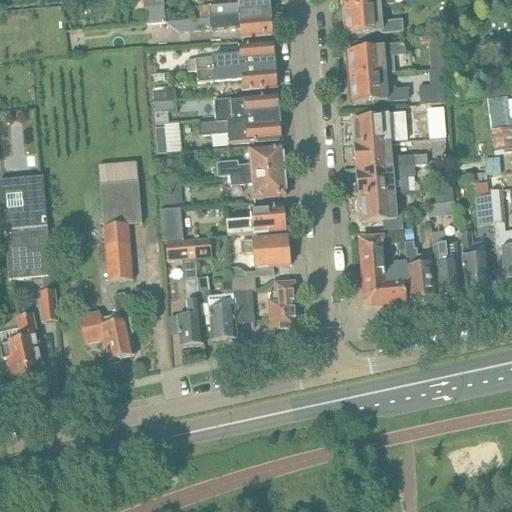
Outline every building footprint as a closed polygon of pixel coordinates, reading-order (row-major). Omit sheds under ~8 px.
[(163,0),(162,0),(143,2),(144,10),(146,26),(166,24),(163,0)] [(211,20),(271,15),(269,0),(237,0),(238,6),(210,8),(211,20)] [(342,0),(344,9),(380,6),(379,0),(342,0)] [(382,26),(380,6),(344,9),(345,26),(346,26),(347,36),(382,33),(382,34),(402,32),(401,21),(388,22),(389,25),(382,26)] [(271,15),(211,20),(188,21),(188,31),(240,27),(241,39),(272,37),(271,15)] [(196,73),(275,67),(273,44),(239,47),(239,57),(195,61),(196,73)] [(349,78),(386,75),(384,53),(391,53),(391,57),(403,56),(403,46),(383,47),(383,49),(348,51),(349,61),(348,61),(349,78)] [(443,60),(430,61),(431,71),(443,70),(443,60)] [(275,67),(196,73),(197,84),(242,80),(243,92),(277,89),(275,67)] [(386,75),(349,78),(351,95),(352,94),(353,104),(387,101),(387,102),(407,101),(406,90),(393,91),(394,94),(387,95),(386,75)] [(444,103),(442,87),(421,89),(422,105),(444,103)] [(154,102),(175,101),(174,90),(153,91),(154,102)] [(217,123),(279,118),(277,97),(243,99),(243,109),(216,111),(217,123)] [(511,155),(511,135),(507,99),(486,102),(494,158),(511,155)] [(175,101),(153,103),(154,113),(176,111),(175,101)] [(355,146),(390,143),(389,122),(395,122),(396,126),(425,124),(424,112),(408,113),(408,114),(387,116),(387,117),(353,120),(355,146)] [(279,118),(217,123),(198,125),(199,137),(228,134),(229,146),(281,141),(279,118)] [(169,154),(167,129),(157,130),(159,155),(169,154)] [(390,143),(355,146),(354,146),(356,172),(413,168),(426,167),(425,157),(398,159),(399,163),(392,163),(390,143)] [(229,176),(284,172),(282,149),(249,152),(250,165),(229,167),(228,165),(216,166),(216,178),(229,176)] [(100,187),(139,184),(137,166),(99,170),(100,187)] [(413,168),(356,172),(358,199),(359,198),(394,196),(393,173),(399,173),(400,178),(414,177),(413,168)] [(286,198),(284,172),(229,176),(230,186),(252,185),(253,200),(286,198)] [(0,200),(3,232),(47,228),(42,178),(0,182),(0,200)] [(143,225),(139,184),(100,187),(110,284),(133,282),(128,226),(143,225)] [(451,189),(434,191),(435,207),(453,205),(451,189)] [(162,209),(181,207),(180,190),(161,191),(162,209)] [(511,232),(505,233),(504,224),(502,198),(501,198),(500,190),(489,191),(490,200),(492,227),(494,227),(496,250),(501,249),(504,281),(511,280),(511,232)] [(394,196),(359,198),(361,224),(383,223),(384,232),(402,230),(401,215),(396,215),(394,196)] [(492,227),(490,200),(475,201),(477,229),(492,227)] [(284,208),(264,209),(250,210),(251,229),(247,230),(247,226),(230,227),(230,238),(286,233),(284,208)] [(163,242),(184,240),(181,210),(160,212),(163,242)] [(51,278),(47,228),(3,232),(8,282),(51,278)] [(412,231),(404,231),(405,242),(413,242),(412,231)] [(461,294),(457,260),(456,258),(459,257),(457,244),(446,245),(444,233),(432,235),(441,298),(446,297),(447,301),(460,299),(459,295),(461,294)] [(464,258),(461,258),(463,275),(464,275),(465,291),(490,288),(486,255),(474,256),(472,234),(462,235),(464,258)] [(256,270),(269,269),(289,267),(287,239),(253,242),(253,241),(240,242),(241,254),(254,253),(256,270)] [(193,244),(195,261),(215,260),(213,242),(193,244)] [(407,270),(407,265),(395,266),(395,270),(384,271),(382,242),(361,244),(364,278),(384,276),(385,288),(397,287),(396,275),(403,274),(403,270),(407,270)] [(195,261),(193,244),(167,246),(169,263),(195,261)] [(405,245),(407,265),(411,303),(436,299),(431,264),(419,266),(418,259),(416,260),(414,244),(405,245)] [(197,279),(195,263),(184,264),(189,316),(177,317),(179,348),(203,346),(197,279)] [(408,285),(407,270),(403,270),(403,274),(396,275),(397,287),(385,288),(384,276),(364,278),(366,304),(369,307),(406,304),(404,286),(408,285)] [(255,278),(232,280),(233,294),(248,292),(252,292),(256,292),(255,279),(255,278)] [(233,294),(232,280),(231,280),(222,281),(223,296),(208,298),(211,343),(236,341),(235,318),(233,294)] [(273,333),(296,331),(293,286),(277,287),(277,292),(270,292),(273,333)] [(57,322),(54,292),(40,293),(43,324),(57,322)] [(233,294),(235,318),(250,317),(248,292),(233,294)] [(79,318),(81,327),(85,346),(103,342),(107,363),(134,357),(129,335),(133,334),(124,295),(113,297),(117,317),(99,321),(97,314),(79,318)] [(18,319),(22,341),(0,345),(0,348),(3,360),(8,359),(13,384),(43,377),(38,353),(40,352),(32,316),(18,319)]
